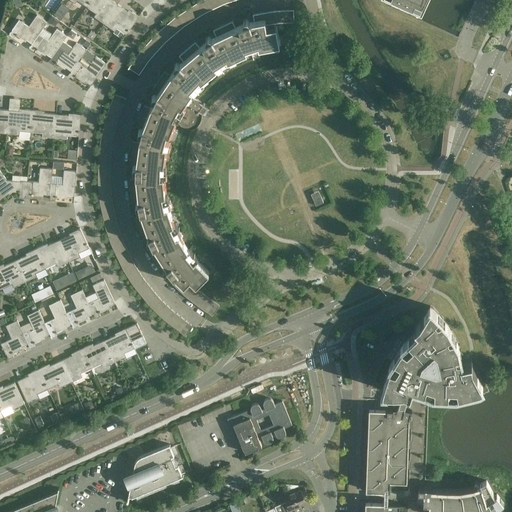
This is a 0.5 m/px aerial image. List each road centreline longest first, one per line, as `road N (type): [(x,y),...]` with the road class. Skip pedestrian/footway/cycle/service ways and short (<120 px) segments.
road 1 (residential): [(346,88),(302,73),(255,80),(217,106),(195,153),(193,181),(214,233),(260,266),(288,271)]
road 2 (tertiary): [(0,475),(218,371)]
road 3 (residential): [(135,306),(194,350),(288,271)]
road 4 (tertiary): [(431,244),(511,79)]
road 5 (tertiary): [(493,68),(416,234)]
road 6 (residential): [(301,440),(168,511)]
road 7 (residential): [(0,370),(135,306)]
road 8 (residential): [(171,511),(306,458)]
road 9 (tertiary): [(317,327),(397,288),(431,244)]
road 10 (residential): [(384,214),(392,168),(386,138),(346,88)]
road 11 (tertiary): [(416,234),(384,279),(313,312)]
road 12 (residential): [(316,449),(333,412),(317,327)]
